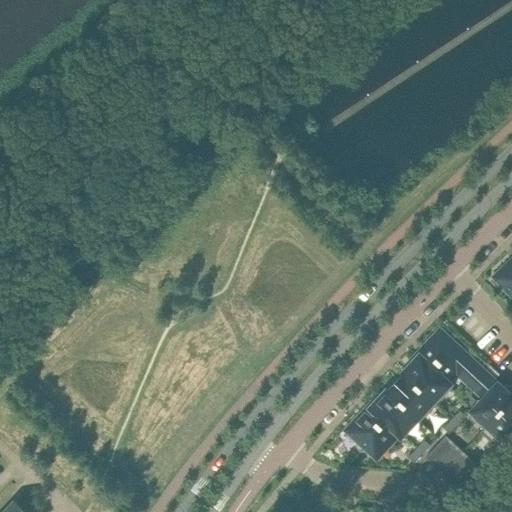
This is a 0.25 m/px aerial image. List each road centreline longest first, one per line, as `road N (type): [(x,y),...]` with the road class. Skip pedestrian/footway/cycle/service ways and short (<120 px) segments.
road 1 (tertiary): [(511,150),(290,373),(185,511)]
road 2 (tertiary): [(257,449),(364,325),(511,180)]
road 3 (track): [(272,0),(0,245)]
road 4 (residential): [(279,454),(511,207)]
road 5 (residential): [(279,454),(323,475),(422,487),(443,509)]
